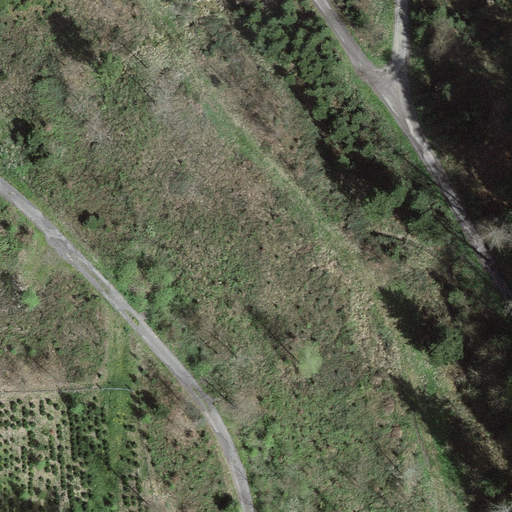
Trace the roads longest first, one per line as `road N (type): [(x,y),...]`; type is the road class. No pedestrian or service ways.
road 1 (track): [(0,185),(140,327),(222,440),(247,511)]
road 2 (track): [(402,0),(396,103),(511,297)]
road 3 (track): [(396,103),(325,0)]
